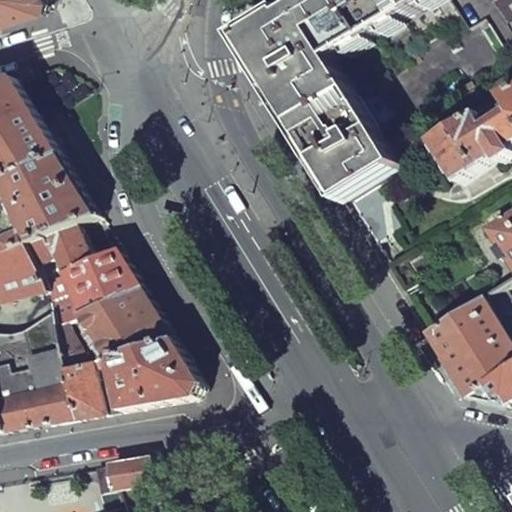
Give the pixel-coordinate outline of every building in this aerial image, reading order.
[(0,0),(0,25),(56,8),(57,0),(0,0)] [(327,0),(311,11),(343,65),(447,0),(327,0)] [(511,26),(496,0),(447,0),(343,65),(408,171),(438,147),(511,96),(511,26)] [(511,0),(496,0),(511,26),(511,0)] [(408,171),(343,65),(311,11),(256,44),(306,125),(353,203),(381,186),(408,171)] [(0,87),(0,168),(1,170),(0,169),(0,186),(8,183),(68,156),(48,123),(22,81),(0,87)] [(511,96),(438,147),(464,186),(511,153),(511,96)] [(68,156),(8,183),(13,196),(30,236),(11,244),(16,257),(36,248),(85,227),(106,217),(89,190),(68,156)] [(0,186),(0,201),(13,196),(8,183),(0,186)] [(406,227),(381,186),(353,203),(380,245),(406,227)] [(511,214),(506,219),(508,222),(494,231),(511,257),(511,214)] [(65,260),(72,276),(77,274),(101,264),(85,227),(36,248),(45,269),(65,260)] [(0,263),(16,257),(11,244),(6,232),(0,234),(0,263)] [(0,263),(0,307),(55,293),(52,285),(45,269),(36,248),(16,257),(0,263)] [(419,249),(392,266),(409,293),(436,276),(419,249)] [(85,312),(86,318),(88,317),(151,291),(142,276),(127,252),(101,264),(77,274),(85,289),(92,310),(85,312)] [(72,276),(52,285),(55,293),(58,300),(85,289),(77,274),(72,276)] [(494,305),(511,334),(511,301),(505,290),(490,300),(494,305)] [(151,291),(88,317),(98,334),(95,337),(97,341),(101,339),(105,344),(101,347),(111,363),(115,362),(183,342),(171,324),(151,291)] [(475,399),(511,374),(511,334),(494,305),(490,300),(436,336),(450,359),(475,399)] [(77,306),(61,312),(61,314),(64,327),(71,325),(86,318),(85,312),(80,310),(77,306)] [(17,336),(0,335),(0,395),(2,404),(76,385),(74,373),(64,327),(61,314),(29,333),(17,336)] [(71,325),(64,327),(74,373),(97,367),(71,325)] [(183,342),(115,362),(122,390),(128,414),(204,401),(210,387),(201,371),(183,342)] [(76,385),(84,422),(112,417),(106,393),(101,372),(106,371),(104,365),(97,367),(74,373),(76,385)] [(511,374),(475,399),(476,400),(511,407),(511,374)] [(76,385),(2,404),(10,434),(47,428),(84,422),(76,385)] [(122,390),(106,393),(112,417),(123,415),(128,414),(122,390)] [(0,436),(10,434),(2,404),(0,395),(0,436)] [(160,485),(156,460),(115,467),(120,493),(160,485)] [(101,470),(106,495),(120,493),(115,467),(101,470)]
